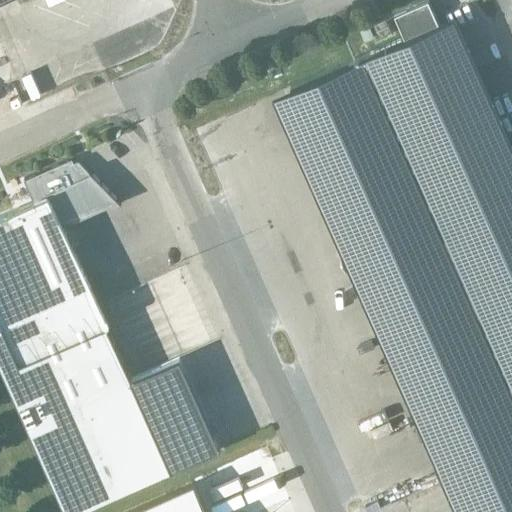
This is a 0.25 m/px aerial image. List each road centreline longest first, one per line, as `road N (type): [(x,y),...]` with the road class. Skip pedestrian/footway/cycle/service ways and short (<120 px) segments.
road 1 (unclassified): [(332,511),(141,84)]
road 2 (unclassified): [(141,84),(335,0)]
road 3 (unclassified): [(141,84),(0,147)]
